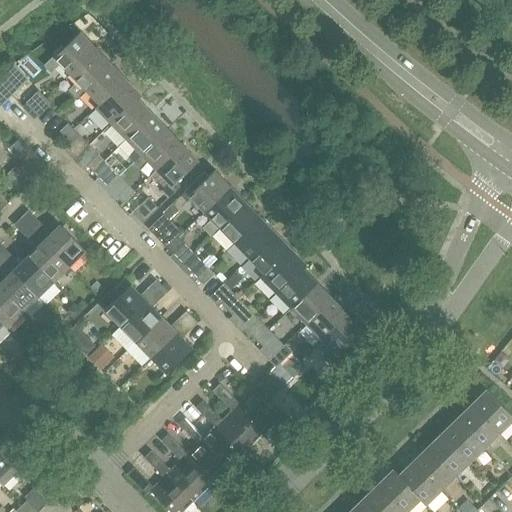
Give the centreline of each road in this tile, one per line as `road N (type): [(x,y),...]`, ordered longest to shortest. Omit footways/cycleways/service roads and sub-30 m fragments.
road 1 (residential): [(234,340),(63,163)]
road 2 (tertiary): [(505,153),(317,0)]
road 3 (unclassified): [(257,511),(415,348)]
road 4 (unclassified): [(505,153),(415,348)]
road 5 (residential): [(101,473),(234,340)]
road 6 (unclassified): [(415,348),(446,318),(511,223)]
road 7 (unclassified): [(101,473),(46,418),(0,409)]
